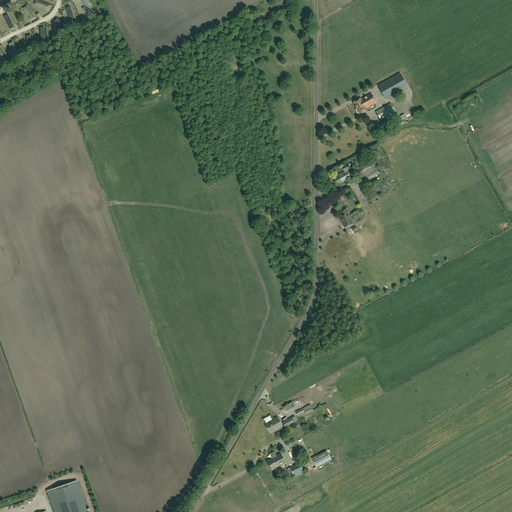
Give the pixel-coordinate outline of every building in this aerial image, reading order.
[(49,5),(36,0),(35,5),(38,6),(38,5),(46,8),(45,9),(48,10),(49,7),(49,5)] [(85,0),(80,0),(88,11),(91,9),(85,0)] [(27,7),(26,8),(26,7),(23,8),(25,12),(26,11),(30,18),(31,21),(34,19),(33,19),(35,18),(27,7)] [(75,20),(71,9),(67,11),(70,21),(75,20)] [(5,19),(10,29),(14,27),(9,17),(5,19)] [(66,30),(69,26),(59,20),(57,24),(66,30)] [(14,44),(10,47),(16,56),(20,54),(14,44)] [(390,94),(384,83),(378,86),(384,97),(390,94)] [(369,107),(377,103),(372,94),(365,98),(367,100),(366,101),(368,105),(369,107)] [(367,100),(365,98),(361,100),(361,98),(354,102),(357,108),(356,109),(356,110),(358,113),(359,113),(360,114),(367,110),(366,108),(365,107),(368,105),(366,101),(367,100)] [(381,120),(396,111),(391,103),(376,112),(381,120)] [(368,181),(380,174),(372,160),(358,168),(354,171),(360,182),(366,178),(368,181)] [(338,186),(353,178),(349,170),(350,170),(347,164),(342,167),(344,171),(333,177),(338,186)] [(345,227),(353,223),(351,219),(346,209),(340,212),(341,215),(339,216),(345,227)] [(287,412),(295,408),(295,407),(301,404),(298,398),(292,402),(292,403),(284,407),(287,412)] [(313,411),(310,405),(311,405),(310,403),(306,405),(307,406),(303,409),(303,408),(296,412),(298,416),(305,412),(306,415),(313,411)] [(294,423),(297,421),(294,416),(292,418),(283,423),(285,427),(294,422),(294,423)] [(283,426),(278,417),(275,419),(273,421),(273,420),(266,424),(271,433),(283,426)] [(316,467),(331,460),(327,451),(312,458),(316,467)] [(277,469),(280,467),(279,466),(286,463),(281,454),(267,461),(272,470),(276,468),(277,469)] [(294,477),(302,473),(303,473),(302,470),(304,469),(307,467),(304,461),(290,468),(291,468),(287,470),(291,477),(294,475),(294,477)] [(87,511),(77,481),(49,491),(48,492),(54,511),(87,511)]
